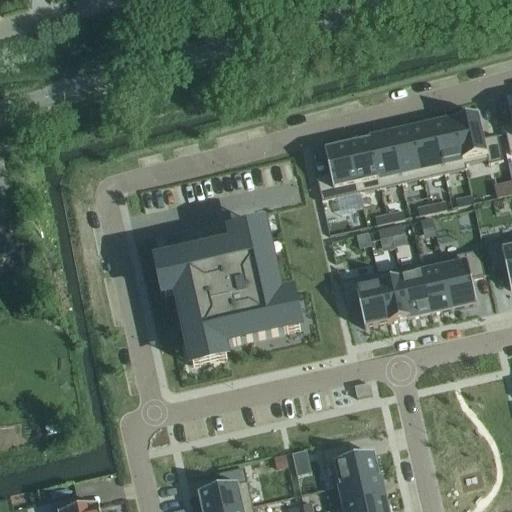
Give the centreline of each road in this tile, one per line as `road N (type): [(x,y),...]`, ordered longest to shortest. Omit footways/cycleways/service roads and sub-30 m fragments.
road 1 (residential): [(153,415),(106,186),(511,77)]
road 2 (tertiary): [(0,109),(405,0)]
road 3 (residential): [(402,365),(153,415)]
road 4 (residential): [(433,511),(402,365)]
road 5 (residential): [(0,31),(120,0)]
